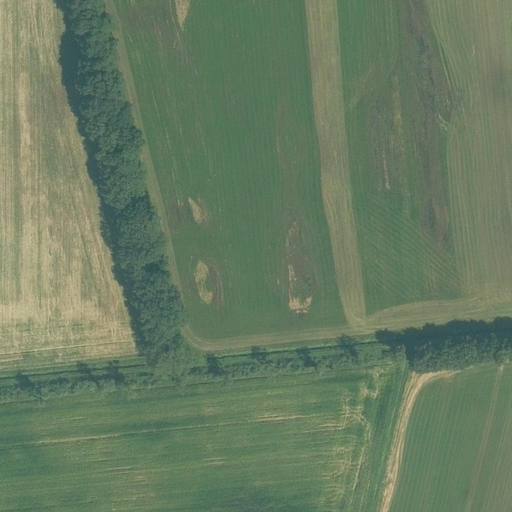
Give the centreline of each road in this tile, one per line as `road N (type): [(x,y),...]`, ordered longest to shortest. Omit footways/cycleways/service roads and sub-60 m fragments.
road 1 (track): [(30,369),(201,354),(203,365),(71,378)]
road 2 (track): [(201,354),(511,323)]
